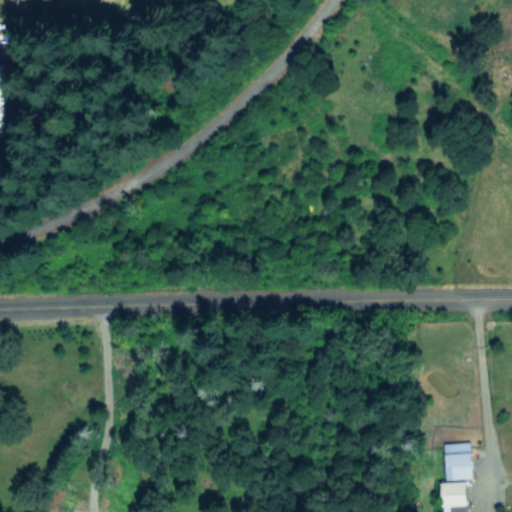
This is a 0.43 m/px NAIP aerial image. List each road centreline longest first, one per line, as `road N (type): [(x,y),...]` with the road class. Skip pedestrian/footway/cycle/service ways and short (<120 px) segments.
road 1 (tertiary): [(511,290),(0,301)]
road 2 (residential): [(0,236),(146,165),(268,62),(323,0)]
